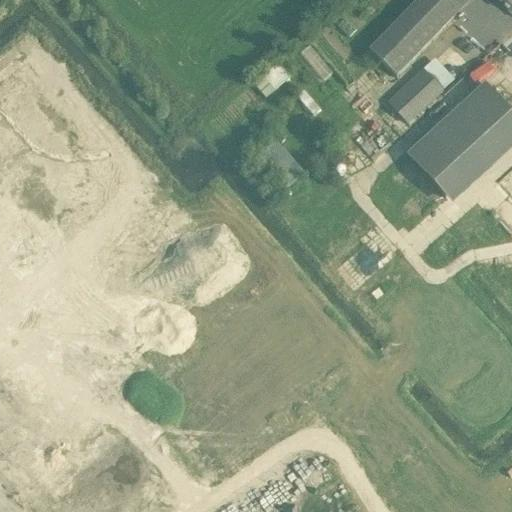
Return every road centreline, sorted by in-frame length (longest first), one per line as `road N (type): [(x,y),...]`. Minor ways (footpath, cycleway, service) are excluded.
road 1 (residential): [(337,391),(145,183)]
road 2 (residential): [(145,183),(0,316)]
road 3 (residential): [(26,45),(145,183)]
road 4 (residential): [(202,511),(337,391)]
road 5 (unknown): [(16,301),(107,409)]
road 6 (residential): [(407,511),(380,453),(337,391)]
